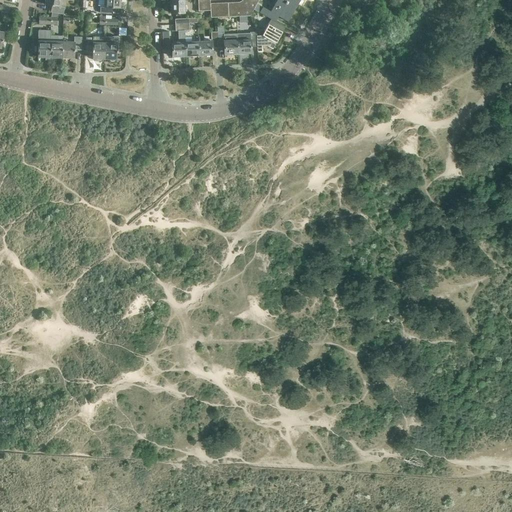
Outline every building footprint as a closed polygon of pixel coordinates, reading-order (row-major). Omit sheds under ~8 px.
[(60,6),(61,0),(45,0),(45,4),(52,5),(51,12),(52,12),(58,13),(63,14),(64,7),(60,6)] [(120,8),(120,0),(104,0),(104,6),(100,6),(99,12),(111,13),(112,7),(120,8)] [(184,13),(184,0),(169,0),(169,5),(170,5),(170,13),(184,13)] [(250,16),(254,9),(244,0),(240,3),(244,16),(250,16)] [(254,9),(257,4),(258,1),(255,0),(243,0),(244,0),(254,9)] [(288,21),(295,7),(282,0),(276,0),(271,11),(257,4),(254,9),(259,13),(271,19),(275,21),(278,16),(288,21)] [(240,3),(234,4),(234,16),(244,16),(240,3)] [(9,6),(0,4),(0,11),(1,11),(8,13),(9,6)] [(285,27),(275,21),(271,19),(262,36),(256,36),(256,47),(257,52),(262,52),(262,45),(265,45),(272,49),(285,27)] [(50,57),(50,36),(51,31),(38,30),(38,57),(50,57)] [(217,32),(217,47),(223,47),(224,54),(237,54),(236,33),(223,34),(223,31),(217,32)] [(198,41),(198,55),(212,55),(211,47),(217,47),(217,32),(210,32),(211,41),(198,41)] [(236,33),(237,54),(250,53),(250,47),(256,47),(256,36),(256,32),(249,32),(249,33),(236,33)] [(62,36),(50,36),(50,57),(62,58),(62,42),(62,36)] [(104,59),(105,37),(92,36),(92,37),(85,37),(85,50),(92,50),(92,59),(104,59)] [(112,37),(105,37),(104,59),(117,59),(117,42),(119,42),(120,38),(118,36),(113,36),(112,37)] [(74,42),(62,42),(62,58),(74,58),(74,50),(81,50),(81,37),(74,37),(74,42)] [(185,56),(198,55),(198,41),(184,42),(185,56)] [(171,57),(185,56),(184,42),(171,43),(171,57)]
